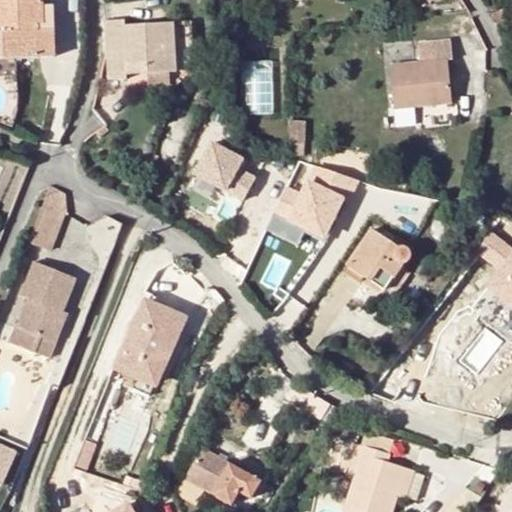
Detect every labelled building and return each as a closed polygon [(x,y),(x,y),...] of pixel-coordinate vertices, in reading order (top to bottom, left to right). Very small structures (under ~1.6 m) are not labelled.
[(44,25),(43,0),(0,0),(0,58),(40,58),(39,31),(39,25),(44,25)] [(503,10),(491,13),(495,25),(508,22),(503,10)] [(192,66),(191,20),(180,20),(181,66),(192,66)] [(114,21),(96,22),(98,80),(117,79),(117,76),(117,65),(139,64),(139,74),(164,72),(162,24),(115,26),(114,21)] [(53,30),(39,31),(40,58),(54,57),(53,30)] [(237,41),(223,43),(226,61),(239,58),(237,41)] [(451,41),(418,44),(420,63),(445,61),(448,60),(453,60),(451,41)] [(276,112),(275,59),(245,59),(246,113),(276,112)] [(420,63),(390,66),(393,109),(450,104),(452,104),(448,60),(445,61),(420,63)] [(117,76),(139,74),(139,64),(117,65),(117,76)] [(250,198),(259,175),(243,169),(249,154),(212,139),(197,176),(250,198)] [(287,185),(270,229),(303,242),(307,232),(333,242),(357,178),(317,163),(305,192),(287,185)] [(274,180),(257,220),(268,224),(284,185),(274,180)] [(63,187),(47,181),(39,203),(24,237),(46,246),(62,207),(63,187)] [(393,246),(372,233),(350,264),(364,273),(362,277),(384,291),(399,267),(404,266),(407,263),(410,257),(409,251),(405,248),(400,246),(393,246)] [(58,321),(61,312),(76,277),(34,260),(19,295),(27,298),(16,325),(40,335),(33,351),(48,358),(62,323),(58,321)] [(357,284),(362,277),(364,273),(350,264),(343,275),(357,284)] [(429,279),(417,269),(410,278),(422,288),(429,279)] [(184,319),(145,302),(116,366),(155,384),(184,319)] [(40,335),(16,325),(10,340),(33,351),(40,335)] [(329,405),(296,384),(286,398),(319,420),(324,413),(329,405)] [(329,405),(324,413),(336,419),(343,410),(336,408),(329,405)] [(0,496),(23,450),(0,439),(0,496)] [(413,472),(386,463),(362,454),(364,447),(350,443),(341,470),(356,475),(344,510),(348,511),(391,511),(397,496),(404,498),(413,472)] [(388,456),(364,447),(362,454),(386,463),(388,456)] [(228,465),(201,450),(184,480),(210,496),(211,494),(228,465)] [(240,492),(248,476),(228,465),(211,494),(230,505),(238,491),(240,492)] [(260,482),(248,476),(240,492),(251,498),(252,495),(260,482)] [(260,482),(252,495),(265,502),(272,490),(260,482)] [(510,511),(511,509),(511,490),(510,489),(499,507),(497,506),(493,511),(510,511)]
